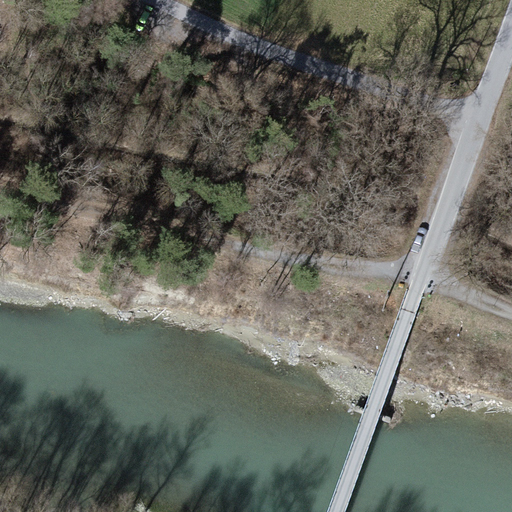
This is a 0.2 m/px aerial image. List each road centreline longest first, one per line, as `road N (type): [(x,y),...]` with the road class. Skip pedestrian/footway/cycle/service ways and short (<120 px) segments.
road 1 (track): [(511,312),(0,200)]
road 2 (unclassified): [(336,511),(511,27)]
road 3 (track): [(480,115),(238,37),(164,0)]
